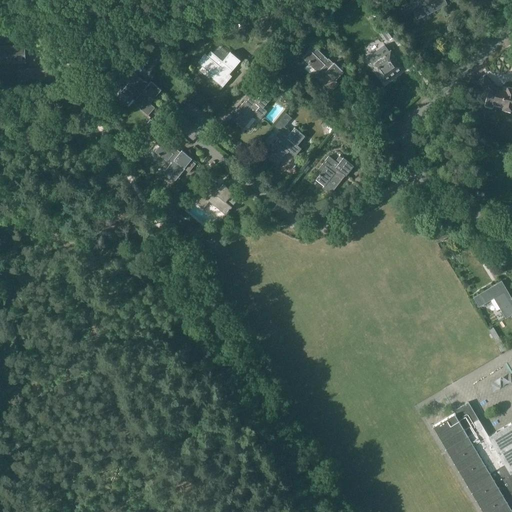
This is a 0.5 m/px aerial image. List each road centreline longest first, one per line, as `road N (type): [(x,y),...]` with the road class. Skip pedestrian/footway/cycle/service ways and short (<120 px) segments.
road 1 (track): [(171,245),(324,511)]
road 2 (residential): [(396,174),(308,228),(176,115)]
road 3 (residential): [(396,174),(402,125),(511,26)]
road 4 (residential): [(511,243),(396,174)]
